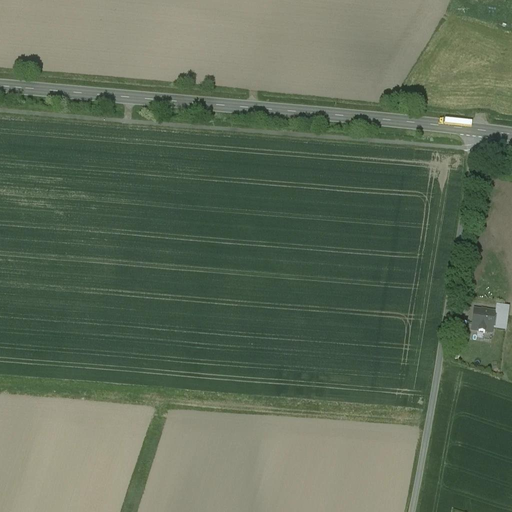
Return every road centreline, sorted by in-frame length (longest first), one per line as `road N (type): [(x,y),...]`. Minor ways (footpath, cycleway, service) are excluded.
road 1 (secondary): [(475,130),(0,86)]
road 2 (unclassified): [(475,130),(409,511)]
